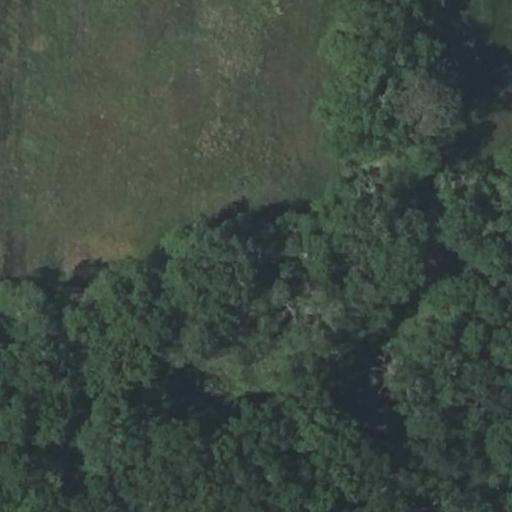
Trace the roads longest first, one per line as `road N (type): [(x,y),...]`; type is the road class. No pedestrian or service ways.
road 1 (track): [(511,241),(0,425)]
road 2 (track): [(454,262),(442,0)]
